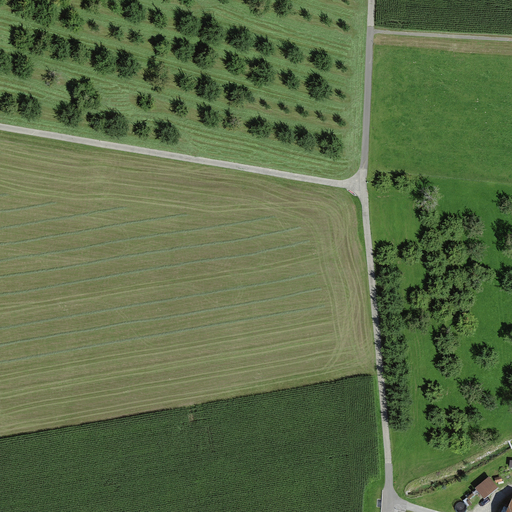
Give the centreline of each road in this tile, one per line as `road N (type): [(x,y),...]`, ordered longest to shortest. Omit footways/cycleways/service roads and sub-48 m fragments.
road 1 (track): [(388,463),(363,187),(372,0)]
road 2 (unclassified): [(0,126),(363,187)]
